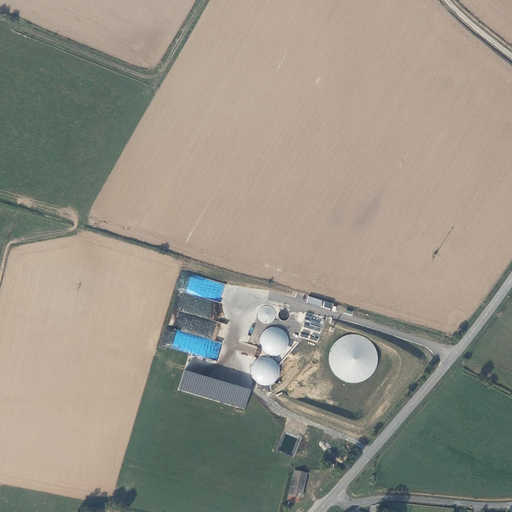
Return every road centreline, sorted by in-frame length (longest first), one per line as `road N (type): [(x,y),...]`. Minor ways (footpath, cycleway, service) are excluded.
road 1 (tertiary): [(334,494),(511,280)]
road 2 (track): [(203,0),(155,78),(0,16)]
road 3 (unclassified): [(334,494),(351,503),(511,505)]
